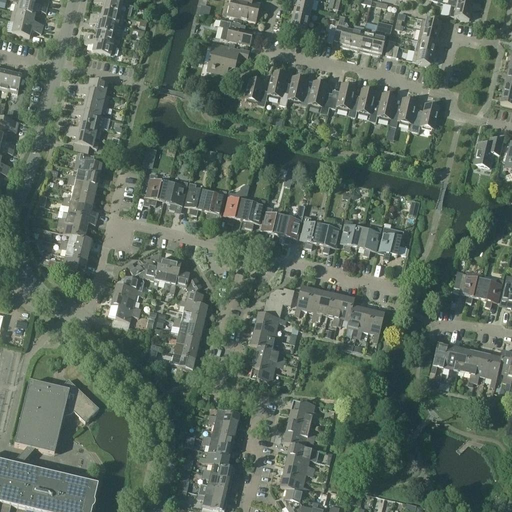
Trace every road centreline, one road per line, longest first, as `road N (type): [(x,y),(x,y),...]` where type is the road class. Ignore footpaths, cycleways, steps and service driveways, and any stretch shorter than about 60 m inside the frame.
road 1 (residential): [(242,511),(263,460),(254,448),(263,402),(221,392),(244,259)]
road 2 (residential): [(443,94),(268,55),(280,0)]
road 3 (residential): [(157,511),(167,444),(160,414),(82,332)]
road 4 (residential): [(404,297),(244,259)]
road 5 (residential): [(59,67),(19,207)]
road 6 (residential): [(244,259),(113,228)]
